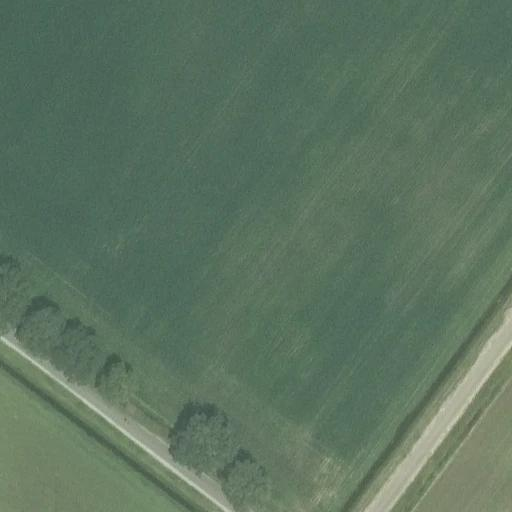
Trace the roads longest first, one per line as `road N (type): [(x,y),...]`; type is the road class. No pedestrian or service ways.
road 1 (unclassified): [(234,511),(0,329)]
road 2 (unclassified): [(376,511),(511,329)]
